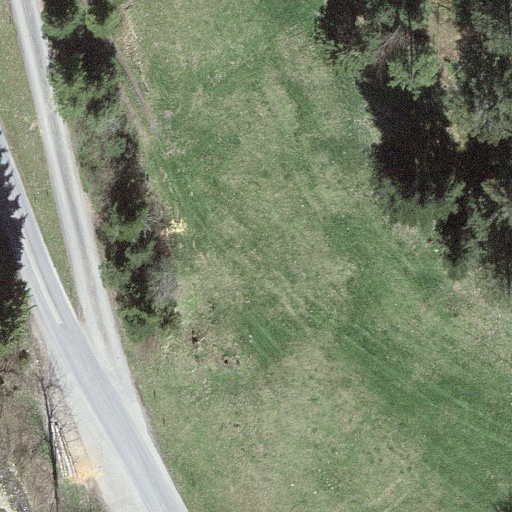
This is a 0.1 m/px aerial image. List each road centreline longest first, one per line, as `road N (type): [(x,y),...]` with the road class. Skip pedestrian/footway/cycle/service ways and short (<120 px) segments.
road 1 (track): [(122,440),(110,354),(25,0)]
road 2 (unclassified): [(0,172),(67,334),(162,511)]
